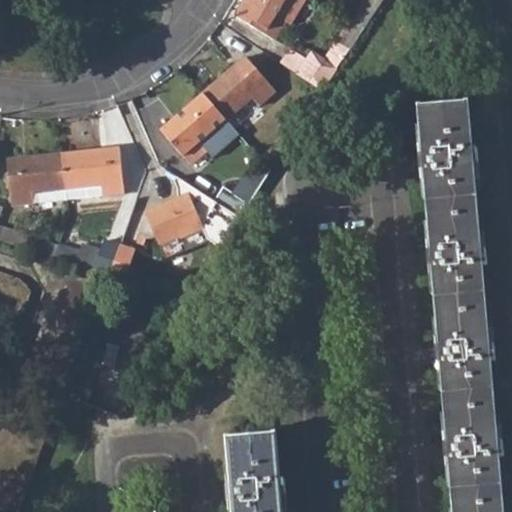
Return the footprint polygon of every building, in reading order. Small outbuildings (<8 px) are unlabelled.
[(275,39),(287,19),(277,13),(285,0),(245,0),(236,16),(275,39)] [(285,0),(277,13),(287,19),(290,21),(303,0),(285,0)] [(363,0),(351,20),(365,29),(383,0),(363,0)] [(308,61),(299,76),(324,92),(365,29),(351,20),(328,58),(325,63),(313,55),(308,61)] [(316,50),(313,55),(325,63),(328,58),(316,50)] [(286,67),(299,76),(308,61),(296,53),(286,67)] [(204,95),(227,121),(253,98),(260,106),(277,91),(247,58),(204,95)] [(190,166),(207,151),(200,143),(227,121),(204,95),(161,131),(190,166)] [(234,129),(260,106),(253,98),(227,121),(234,129)] [(503,511),(468,104),(420,108),(455,511),(503,511)] [(234,129),(227,121),(200,143),(207,151),(234,129)] [(261,160),(272,172),(280,159),(297,133),(289,128),(275,149),(273,149),(261,160)] [(102,185),(103,196),(125,193),(121,149),(64,155),(69,188),(102,185)] [(8,161),(13,205),(36,203),(35,192),(69,188),(64,155),(8,161)] [(176,181),(180,198),(149,212),(168,257),(210,239),(222,247),(241,218),(231,210),(215,200),(178,178),(176,181)] [(231,210),(241,218),(251,204),(224,186),(215,200),(231,210)] [(77,265),(108,275),(119,246),(103,241),(100,250),(83,244),(77,265)] [(108,275),(123,280),(134,251),(119,246),(108,275)] [(282,511),(276,437),(230,438),(236,511),(282,511)]
